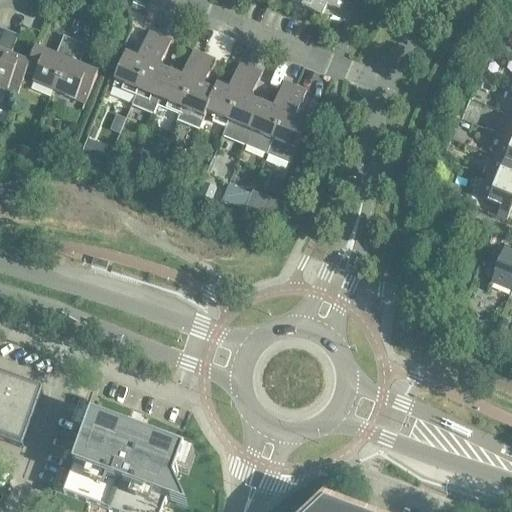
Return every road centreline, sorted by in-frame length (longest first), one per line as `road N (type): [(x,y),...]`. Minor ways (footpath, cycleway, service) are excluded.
road 1 (residential): [(312,340),(363,196),(373,88)]
road 2 (secondary): [(243,316),(137,285),(42,285)]
road 3 (secondary): [(42,285),(216,378)]
road 4 (residential): [(373,88),(193,17)]
road 5 (unclassified): [(10,511),(67,352)]
road 6 (secondary): [(350,429),(511,479)]
road 7 (secondary): [(511,452),(434,392),(378,366)]
road 8 (unclassified): [(67,352),(182,399)]
